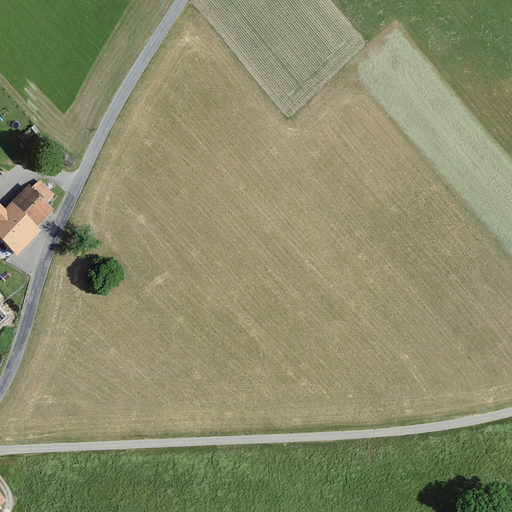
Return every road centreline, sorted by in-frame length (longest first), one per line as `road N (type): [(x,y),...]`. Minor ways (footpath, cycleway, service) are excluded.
road 1 (unclassified): [(511,414),(367,436),(0,450)]
road 2 (unclassified): [(180,0),(84,169),(0,391)]
